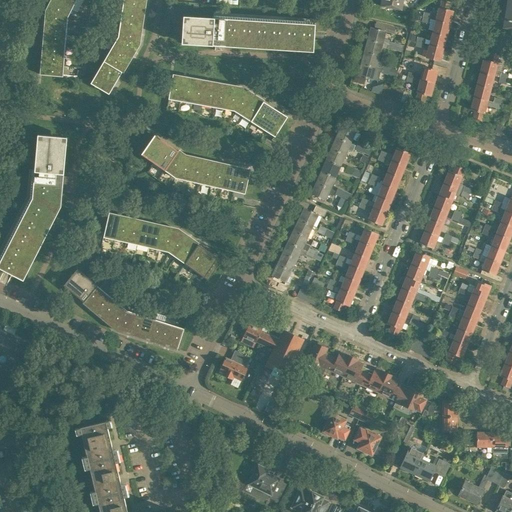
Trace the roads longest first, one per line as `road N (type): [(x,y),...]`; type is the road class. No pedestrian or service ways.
road 1 (unclassified): [(442,511),(188,390)]
road 2 (residential): [(354,335),(436,130)]
road 3 (residential): [(240,282),(328,92)]
road 4 (unclassified): [(188,390),(0,300)]
road 5 (residential): [(436,130),(472,0)]
road 6 (residential): [(188,390),(177,430),(191,492),(209,511)]
road 7 (residential): [(354,335),(240,282)]
road 8 (residential): [(467,387),(354,335)]
